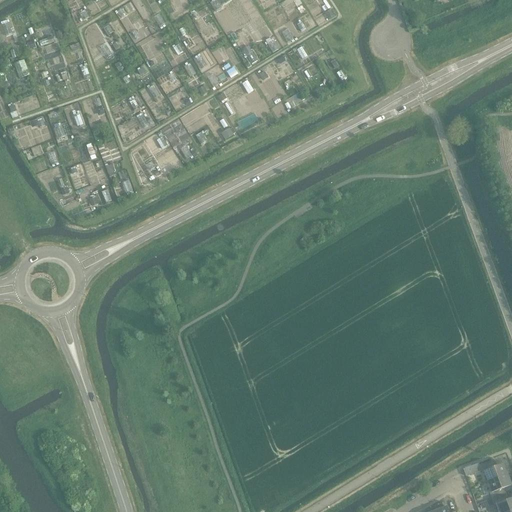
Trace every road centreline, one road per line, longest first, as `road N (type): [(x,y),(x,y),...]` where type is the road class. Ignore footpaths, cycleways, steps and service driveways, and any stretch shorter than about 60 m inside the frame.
road 1 (tertiary): [(359,123),(137,237)]
road 2 (residential): [(311,511),(511,389)]
road 3 (tertiary): [(359,123),(461,79),(506,47)]
road 4 (tertiary): [(506,47),(424,81),(359,123)]
road 5 (tertiary): [(82,380),(127,511)]
